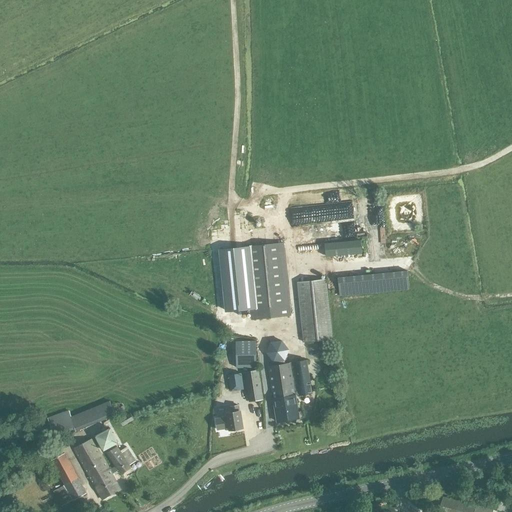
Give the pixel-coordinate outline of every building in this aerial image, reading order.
[(252,319),(292,315),(284,242),(244,247),(252,319)] [(338,278),(340,296),(410,289),(408,271),(338,278)] [(298,282),(304,342),(333,339),(327,279),(298,282)] [(274,398),(296,395),(313,393),(307,360),(269,366),(274,398)] [(232,404),(263,399),(258,370),(245,372),(249,395),(231,398),(232,404)] [(231,391),(244,389),(242,372),(229,375),(231,391)] [(296,395),(274,398),(278,422),(299,418),(296,395)] [(77,431),(116,415),(110,401),(72,417),(76,429),(77,431)] [(230,429),(243,427),(240,412),(239,406),(233,407),(234,413),(228,413),(230,429)] [(55,437),(76,429),(69,411),(48,419),(55,437)] [(123,426),(134,420),(131,414),(123,418),(121,415),(118,417),(123,426)] [(119,470),(117,467),(112,469),(111,467),(109,468),(93,439),(74,449),(103,499),(121,490),(113,474),(119,470)] [(117,467),(119,470),(122,474),(132,468),(130,465),(136,461),(127,447),(120,451),(118,447),(108,453),(117,467)] [(52,460),(66,485),(54,491),(62,506),(87,493),(66,453),(52,460)] [(493,511),(494,510),(443,497),(439,511),(493,511)]
